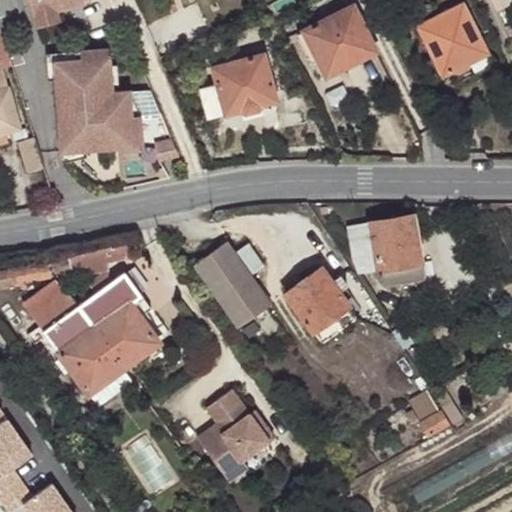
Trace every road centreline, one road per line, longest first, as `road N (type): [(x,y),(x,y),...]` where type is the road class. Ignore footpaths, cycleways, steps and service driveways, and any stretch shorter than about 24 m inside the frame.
road 1 (secondary): [(511,179),(263,179),(198,193)]
road 2 (unknown): [(98,216),(65,188),(51,160),(18,0)]
road 3 (residential): [(124,0),(198,193)]
road 4 (secondary): [(198,193),(0,231)]
